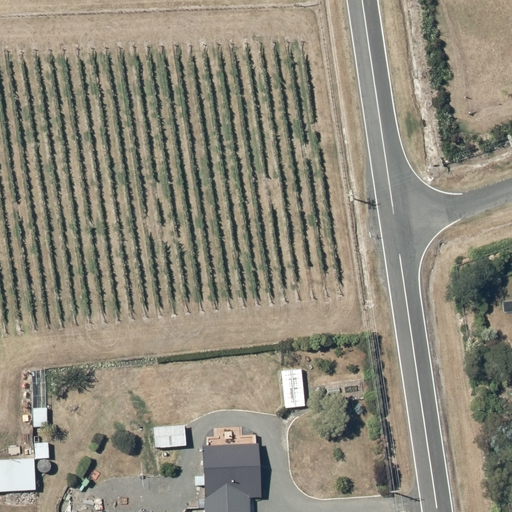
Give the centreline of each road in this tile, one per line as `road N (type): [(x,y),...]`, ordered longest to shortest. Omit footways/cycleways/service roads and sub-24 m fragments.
road 1 (unclassified): [(400,227),(441,511)]
road 2 (unclassified): [(366,0),(400,227)]
